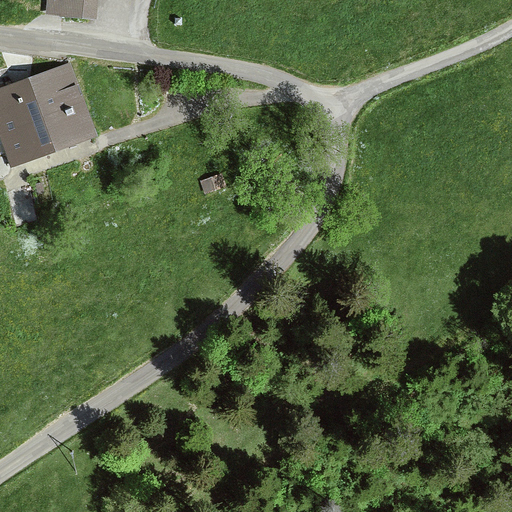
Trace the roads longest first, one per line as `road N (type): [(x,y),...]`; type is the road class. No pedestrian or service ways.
road 1 (unclassified): [(331,112),(335,173),(282,261),(198,338),(0,475)]
road 2 (unclassified): [(0,40),(266,76),(331,112)]
road 3 (unclassified): [(511,27),(331,112)]
